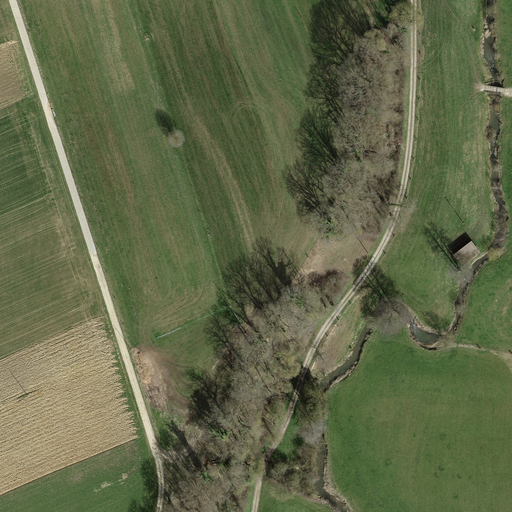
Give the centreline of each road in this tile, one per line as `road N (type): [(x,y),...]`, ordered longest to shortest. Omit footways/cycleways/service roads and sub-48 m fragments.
road 1 (track): [(412,0),(409,141),(394,218),(306,365),(286,430),(259,474),(254,511)]
road 2 (track): [(11,0),(156,456),(159,511)]
